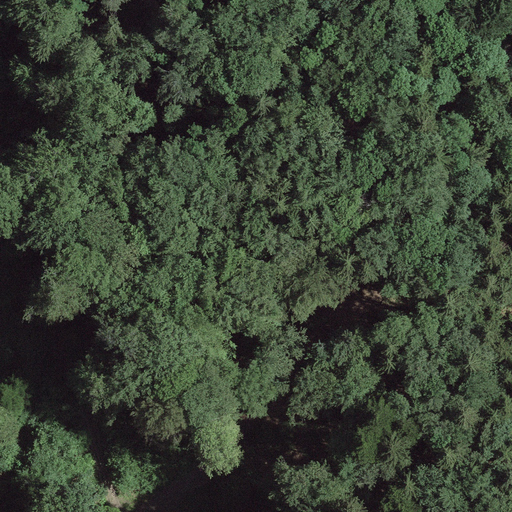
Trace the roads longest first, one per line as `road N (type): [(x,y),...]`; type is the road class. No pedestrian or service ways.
road 1 (track): [(145,0),(309,163),(341,286),(316,362),(246,408),(154,511)]
road 2 (track): [(125,511),(53,330),(0,284)]
